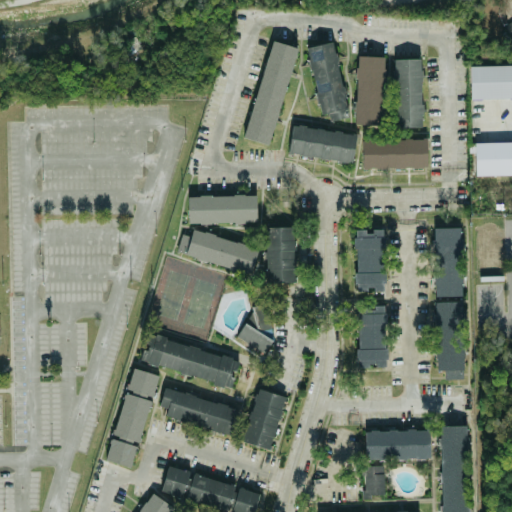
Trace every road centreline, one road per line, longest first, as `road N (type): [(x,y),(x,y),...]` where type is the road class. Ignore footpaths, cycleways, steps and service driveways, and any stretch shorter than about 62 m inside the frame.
road 1 (residential): [(285,511),(327,373),(326,199)]
road 2 (residential): [(467,198),(326,199)]
